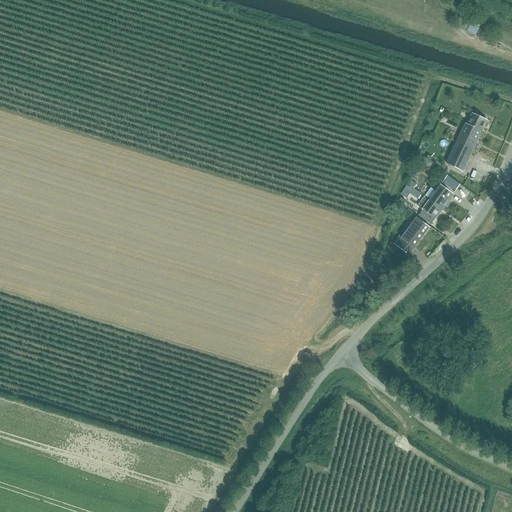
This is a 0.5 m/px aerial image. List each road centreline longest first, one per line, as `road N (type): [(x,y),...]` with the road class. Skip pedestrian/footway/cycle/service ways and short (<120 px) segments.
road 1 (unclassified): [(341,354),(469,235),(511,154)]
road 2 (unclassified): [(511,468),(455,441),(341,354)]
road 3 (unclassified): [(234,511),(341,354)]
